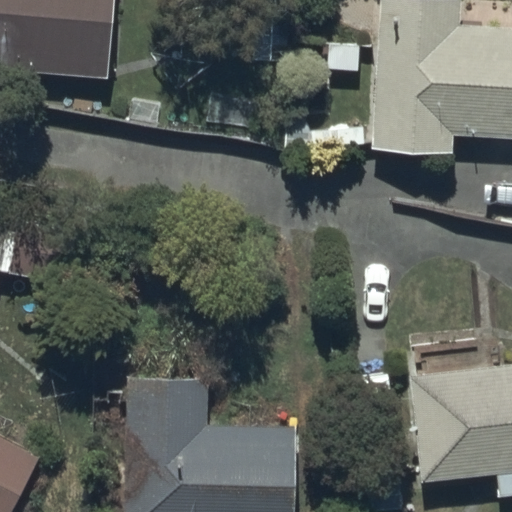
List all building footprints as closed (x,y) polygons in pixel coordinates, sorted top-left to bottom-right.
[(111,0),(0,0),(0,56),(108,64),(111,0)] [(457,0),(376,0),(369,136),(450,140),(451,124),(511,127),(511,18),(457,15),(457,0)] [(0,219),(0,262),(62,270),(68,217),(14,211),(13,221),(0,219)] [(511,353),(408,364),(418,469),(494,462),(497,486),(511,484),(511,353)] [(207,367),(125,364),(121,511),(290,511),(293,415),(206,413),(207,367)] [(0,427),(0,511),(3,511),(38,448),(0,427)]
